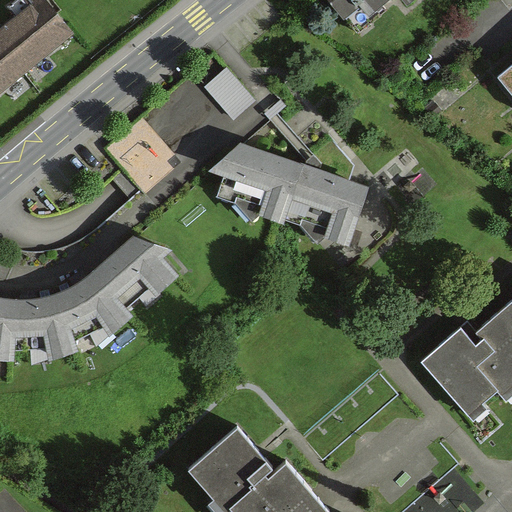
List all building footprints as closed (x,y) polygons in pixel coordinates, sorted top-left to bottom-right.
[(330,0),(344,17),(360,4),(368,13),(384,0),(403,0),(406,3),(409,0),(330,0)] [(40,1),(0,33),(0,45),(23,73),(69,36),(40,1)] [(0,45),(0,91),(23,73),(0,45)] [(511,65),(498,77),(511,94),(511,65)] [(228,67),(206,86),(236,120),(258,100),(228,67)] [(366,187),(302,166),(238,145),(207,171),(222,175),(217,192),(263,207),(260,216),(284,224),(287,213),(327,226),(324,237),(347,245),(366,187)] [(75,288),(58,295),(74,339),(98,327),(107,338),(128,321),(120,310),(146,288),(153,297),(176,276),(164,263),(166,248),(138,241),(90,279),(75,288)] [(74,339),(58,295),(36,301),(18,302),(0,300),(0,365),(11,366),(12,352),(47,350),(50,363),(75,356),(70,340),(74,339)] [(511,298),(475,328),(492,349),(475,363),(496,389),(505,399),(511,393),(511,298)] [(462,325),(421,359),(469,418),(483,406),(480,402),(496,389),(475,363),(492,349),(475,328),(468,320),(462,325)] [(282,511),(307,491),(283,463),(272,472),(258,455),(235,429),(186,471),(211,500),(206,505),(212,511),(225,511),(228,510),(229,511),(282,511)] [(324,511),(307,491),(282,511),(324,511)]
